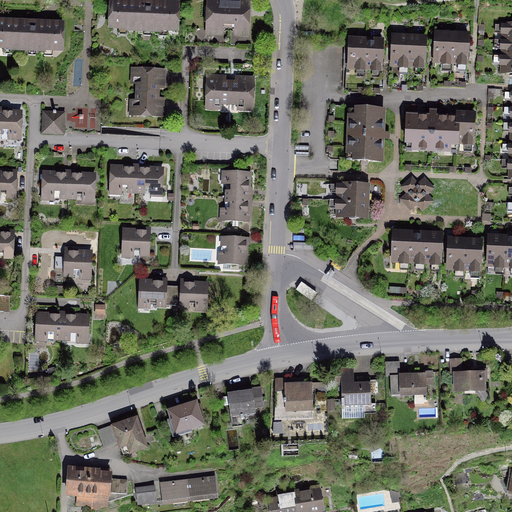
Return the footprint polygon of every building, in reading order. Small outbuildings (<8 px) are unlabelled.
[(178,33),(178,2),(150,2),(107,0),(106,31),(178,33)] [(248,36),(248,0),(201,0),(201,37),(221,37),(221,25),(233,25),(233,36),(248,36)] [(0,51),(62,54),(64,22),(35,21),(0,19),(0,51)] [(511,26),(502,26),(501,73),(511,73),(511,26)] [(436,48),(436,63),(467,64),(468,49),(468,34),(436,34),(436,48)] [(424,53),(425,37),(394,36),(394,53),(393,68),(424,68),(424,53)] [(381,57),(382,40),(350,40),(349,55),(349,70),(381,71),(381,57)] [(161,94),(162,70),(128,69),(127,86),(133,87),(133,93),(161,94)] [(202,112),(219,113),(219,106),(227,106),(229,76),(204,75),(202,112)] [(250,113),(253,78),(229,76),(227,106),(235,107),(235,111),(250,113)] [(133,93),(133,101),(123,100),(123,116),(161,117),(161,94),(133,93)] [(385,110),(347,108),(344,159),(382,161),(385,110)] [(0,141),(21,142),(22,111),(0,110),(0,141)] [(63,110),(40,110),(40,132),(62,133),(63,110)] [(457,143),(458,118),(440,117),(440,111),(432,111),(432,116),(408,116),(408,148),(415,148),(415,152),(457,153),(457,143)] [(457,143),(473,144),(474,113),(458,113),(458,118),(457,143)] [(138,165),(108,163),(107,193),(120,194),(121,185),(126,185),(126,193),(137,193),(138,165)] [(161,195),(162,166),(138,165),(137,193),(143,193),(144,186),(148,186),(148,195),(161,195)] [(14,197),(16,167),(8,167),(8,169),(0,168),(0,200),(3,201),(3,197),(14,197)] [(68,170),(40,169),(39,199),(52,200),(52,198),(67,198),(68,170)] [(94,203),(95,171),(68,170),(67,198),(75,199),(74,202),(94,203)] [(249,200),(250,173),(219,172),(219,186),(223,186),(222,199),(249,200)] [(432,201),(427,196),(433,190),(424,181),(418,186),(413,180),(402,190),(407,195),(402,199),(411,209),(417,204),(423,210),(432,201)] [(354,186),(337,185),(337,217),(354,218),(366,218),(367,186),(354,186)] [(218,205),(217,222),(247,224),(249,200),(222,199),(222,205),(218,205)] [(141,228),(121,227),(120,257),(132,257),(133,249),(139,249),(139,255),(148,256),(149,225),(141,225),(141,228)] [(12,258),(13,228),(5,228),(5,230),(0,229),(0,250),(1,251),(1,258),(12,258)] [(440,251),(441,234),(420,234),(394,233),(394,248),(393,263),(440,265),(440,251)] [(511,237),(489,237),(489,251),(488,267),(511,267),(511,237)] [(247,267),(248,239),(220,238),(220,266),(247,267)] [(481,256),(481,240),(448,240),(448,256),(448,272),(481,272),(481,256)] [(90,279),(91,249),(70,249),(70,245),(63,245),(63,256),(55,255),(54,271),(62,271),(61,276),(77,277),(77,279),(90,279)] [(344,264),(335,258),(331,263),(340,270),(344,264)] [(167,285),(167,277),(159,277),(159,279),(138,278),(136,309),(155,310),(155,308),(165,308),(165,304),(172,304),(173,286),(167,285)] [(178,308),(193,308),(193,312),(207,312),(208,282),(179,281),(179,286),(173,286),(172,304),(178,304),(178,308)] [(311,300),(316,293),(302,283),(297,290),(311,300)] [(10,310),(11,296),(0,295),(0,309),(6,310),(10,310)] [(75,343),(88,344),(89,315),(67,314),(66,319),(62,319),(62,338),(70,339),(70,335),(76,335),(75,343)] [(59,316),(38,315),(37,338),(47,338),(46,343),(54,343),(54,338),(62,338),(62,319),(59,319),(59,316)] [(485,394),(484,373),(462,374),(462,360),(450,360),(450,376),(453,376),(453,394),(485,394)] [(55,366),(48,368),(50,375),(57,373),(55,366)] [(377,396),(377,381),(370,381),(370,384),(353,384),(353,370),(348,370),(348,368),(334,368),(334,387),(340,387),(340,400),(341,400),(341,420),(365,420),(365,414),(376,414),(376,405),(371,405),(371,396),(377,396)] [(425,375),(398,376),(399,398),(415,398),(415,405),(424,405),(424,398),(426,398),(425,375)] [(304,378),(276,379),(276,393),(283,393),(284,414),(312,413),(311,390),(326,390),(326,383),(304,383),(304,378)] [(263,409),(261,388),(251,389),(251,392),(225,395),(228,419),(254,416),(254,410),(263,409)] [(201,400),(165,411),(168,421),(165,422),(172,439),(191,433),(190,431),(210,425),(201,400)] [(142,417),(97,432),(103,447),(113,443),(116,452),(120,450),(122,456),(126,454),(127,457),(152,448),(142,417)] [(359,453),(349,451),(348,459),(358,461),(359,453)] [(166,455),(155,456),(155,467),(166,467),(166,455)] [(80,498),(80,507),(107,509),(107,499),(108,494),(109,479),(110,471),(66,468),(64,499),(80,498)] [(216,498),(215,477),(188,481),(191,503),(216,498)] [(108,494),(131,494),(132,481),(109,479),(108,494)] [(188,481),(160,484),(163,506),(191,503),(188,481)] [(154,486),(134,489),(136,506),(157,503),(154,486)] [(325,511),(322,490),(296,494),(299,511),(325,511)] [(299,511),(296,494),(268,500),(270,511),(299,511)]
